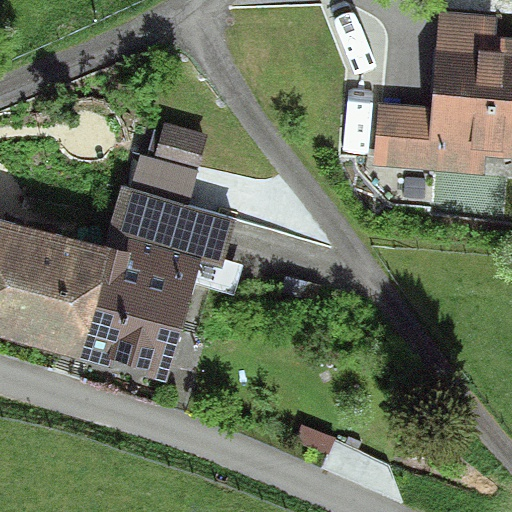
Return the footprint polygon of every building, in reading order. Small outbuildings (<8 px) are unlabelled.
[(511,51),(439,46),(433,112),(389,109),(378,108),(374,158),(477,166),(479,142),(511,144),(511,51)] [(151,174),(175,179),(178,164),(182,146),(158,142),(157,148),(148,146),(144,166),(152,167),(151,174)] [(0,196),(9,198),(15,167),(0,164),(0,196)] [(182,277),(190,248),(218,257),(229,218),(121,186),(102,254),(100,253),(77,340),(160,363),(185,278),(182,277)] [(0,318),(77,340),(100,253),(0,227),(0,318)]
